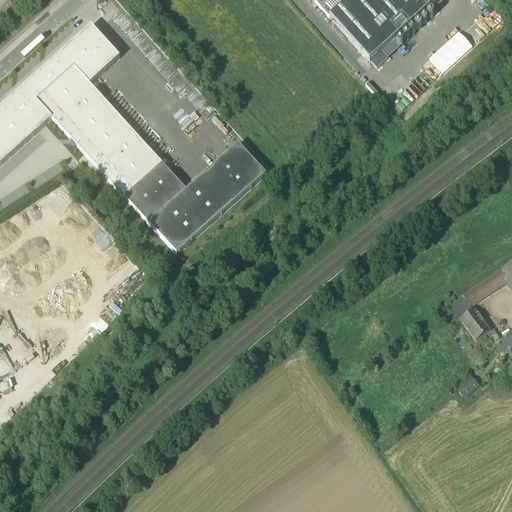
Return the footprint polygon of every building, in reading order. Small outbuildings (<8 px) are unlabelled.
[(311,0),(329,20),(351,0),(311,0)] [(351,0),(329,20),(370,65),(370,64),(383,53),(438,3),(438,0),(351,0)] [(120,59),(91,28),(0,109),(0,167),(52,120),(37,104),(74,70),(89,86),(120,59)] [(449,43),(423,67),(430,75),(456,51),(449,43)] [(383,53),(370,64),(377,71),(389,60),(383,53)] [(89,86),(74,70),(37,104),(52,120),(71,142),(71,148),(77,148),(125,201),(162,167),(89,86)] [(186,194),(149,228),(177,258),(266,177),(238,147),(186,194)] [(162,167),(125,201),(149,228),(186,194),(162,167)] [(511,265),(502,272),(508,283),(511,289),(511,265)] [(502,272),(458,301),(458,302),(449,308),(458,322),(460,321),(472,313),(469,308),(508,283),(502,272)] [(472,313),(460,321),(476,343),(490,333),(474,311),(472,313)] [(470,380),(456,391),(464,400),(478,388),(470,380)]
